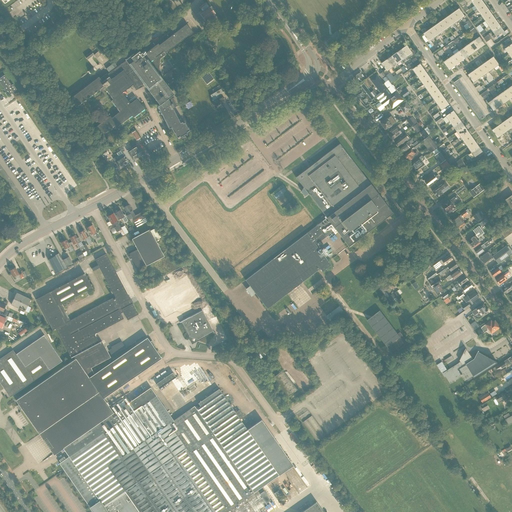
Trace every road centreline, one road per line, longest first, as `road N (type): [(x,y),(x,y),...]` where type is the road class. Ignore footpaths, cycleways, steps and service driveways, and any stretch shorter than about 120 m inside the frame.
road 1 (unclassified): [(284,430),(229,359),(165,346),(92,207)]
road 2 (tertiary): [(511,324),(331,83)]
road 3 (tertiary): [(92,207),(288,90)]
